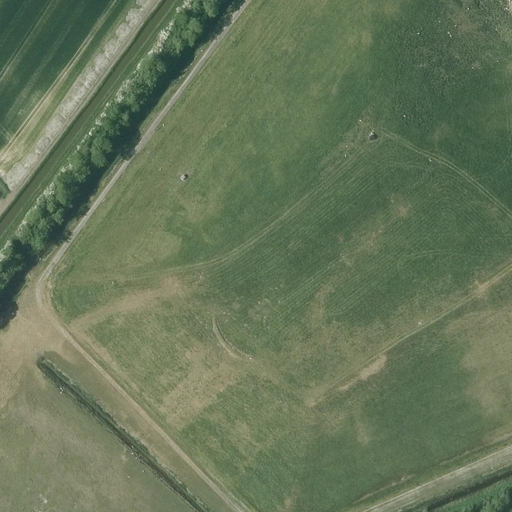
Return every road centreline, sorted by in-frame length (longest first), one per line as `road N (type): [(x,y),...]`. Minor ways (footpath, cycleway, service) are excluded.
road 1 (track): [(238,511),(43,310),(39,289),(47,274)]
road 2 (track): [(511,447),(370,511)]
